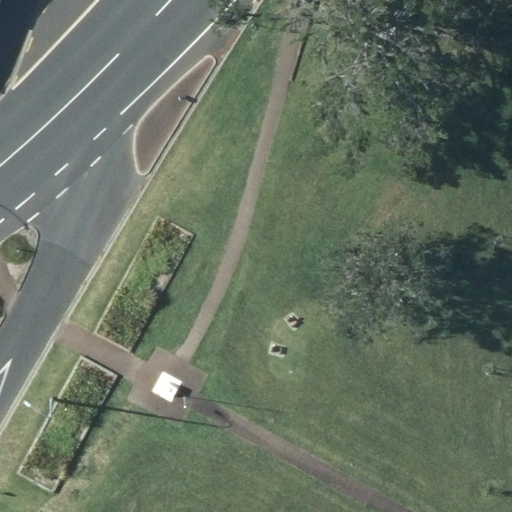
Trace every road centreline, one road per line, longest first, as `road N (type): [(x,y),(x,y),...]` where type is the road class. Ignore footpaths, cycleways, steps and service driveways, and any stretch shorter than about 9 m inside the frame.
road 1 (tertiary): [(60,114),(77,226),(44,318),(0,387)]
road 2 (secondary): [(169,0),(60,114)]
